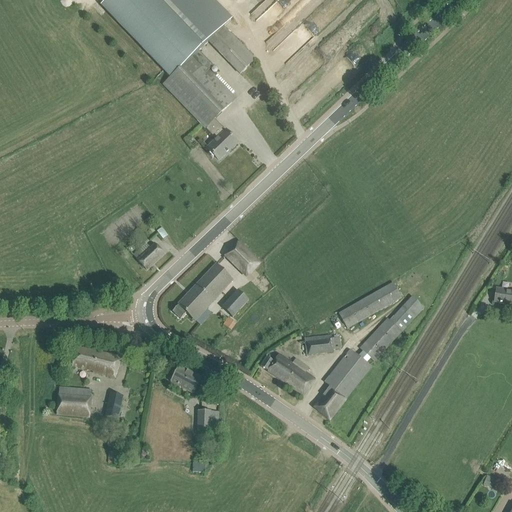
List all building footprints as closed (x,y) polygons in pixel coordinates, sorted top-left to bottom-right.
[(199,51),(208,42),(224,27),(230,21),(210,0),(106,0),(102,4),(172,77),(199,51)] [(240,74),(255,60),(224,27),(208,42),(240,74)] [(207,149),(218,160),(229,150),(229,151),(237,143),(214,119),(236,99),(208,70),(213,66),(199,51),(172,77),(170,79),(163,85),(200,124),(216,140),(207,149)] [(161,229),(157,233),(162,240),(167,237),(168,236),(162,229),(161,229)] [(261,263),(239,242),(225,257),(247,278),(261,263)] [(138,261),(146,270),(164,255),(155,245),(138,261)] [(186,313),(195,321),(233,281),(216,265),(172,312),(180,320),(186,313)] [(348,331),(402,300),(393,283),(338,314),(348,331)] [(511,291),(496,289),(494,303),(511,305),(511,291)] [(232,318),(249,301),(238,291),(221,308),(232,318)] [(359,349),(374,362),(423,309),(411,298),(389,322),(387,320),(359,349)] [(305,337),(307,354),(333,351),(333,348),(341,347),(340,337),(332,338),(331,334),(305,337)] [(116,378),(121,358),(77,348),(72,366),(94,371),(93,373),(98,374),(98,376),(100,377),(101,374),(116,378)] [(350,351),(325,383),(330,387),(314,408),(330,420),(371,367),(350,351)] [(267,357),(260,367),(287,384),(286,385),(303,397),(315,380),(306,374),(310,368),(296,359),(292,365),(278,355),(274,362),(267,357)] [(193,395),(202,379),(179,366),(170,382),(193,395)] [(87,418),(90,399),(80,397),(80,393),(69,392),(69,396),(58,394),(56,414),(87,418)] [(109,395),(104,418),(118,421),(122,397),(109,395)] [(210,433),(211,411),(198,411),(197,432),(210,433)] [(108,452),(108,464),(119,464),(120,453),(108,452)]
